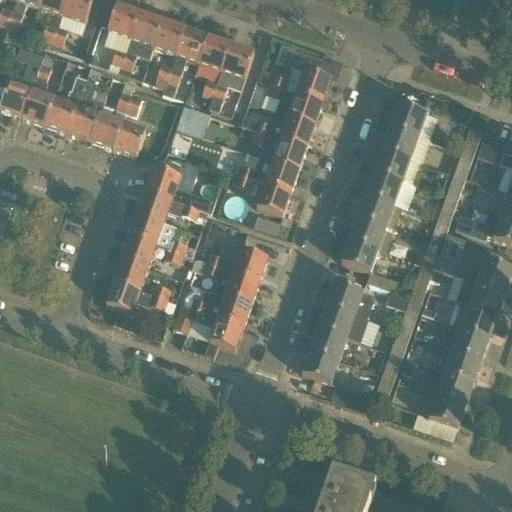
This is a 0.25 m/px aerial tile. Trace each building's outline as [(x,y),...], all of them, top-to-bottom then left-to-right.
[(17,0),(16,5),(12,16),(7,33),(17,36),(26,9),(39,13),(43,0),(17,0)] [(43,0),(39,13),(62,21),(68,0),(43,0)] [(94,3),(85,0),(68,0),(62,21),(85,29),(94,3)] [(130,45),(139,19),(116,11),(107,37),(130,45)] [(12,16),(2,12),(0,18),(0,30),(7,33),(12,16)] [(130,45),(126,56),(121,73),(131,76),(137,59),(149,64),(153,53),(162,27),(139,19),(130,45)] [(153,53),(176,61),(185,34),(162,27),(153,53)] [(42,45),(52,48),(58,32),(48,29),(42,45)] [(52,48),(62,51),(68,36),(58,32),(52,48)] [(173,71),(172,71),(164,95),(163,98),(173,102),(186,64),(199,69),(208,42),(185,34),(176,61),(173,71)] [(222,77),(231,50),(208,42),(199,69),(222,77)] [(222,77),(218,87),(212,104),(209,114),(218,118),(228,91),(241,95),(254,58),(231,50),(222,77)] [(121,73),(126,56),(116,52),(110,69),(121,73)] [(269,89),(322,108),(330,85),(317,80),(323,65),(322,65),(296,56),(286,84),(272,79),(269,89)] [(0,112),(0,114),(23,123),(36,86),(41,70),(31,66),(26,81),(24,80),(20,93),(8,89),(0,112)] [(154,91),(164,95),(172,71),(163,68),(154,91)] [(23,123),(45,131),(54,105),(44,102),(48,89),(46,88),(51,73),(41,70),(36,86),(23,123)] [(90,147),(99,121),(103,108),(91,104),(100,77),(90,74),(86,86),(68,139),(90,147)] [(45,131),(68,139),(86,86),(76,83),(71,97),(69,97),(65,109),(54,105),(45,131)] [(201,101),(212,104),(218,87),(208,83),(201,101)] [(322,108),(269,89),(265,99),(280,105),(276,117),(314,130),(322,108)] [(122,129),(121,129),(126,118),(132,101),(122,97),(112,125),(99,121),(90,147),(113,154),(122,129)] [(132,101),(126,118),(136,121),(142,104),(132,101)] [(389,131),(419,141),(427,118),(398,108),(389,131)] [(183,109),(175,132),(202,142),(210,119),(183,109)] [(314,130),(276,117),(271,130),(244,120),(240,131),(253,135),(306,153),(314,130)] [(122,129),(113,154),(136,163),(145,137),(122,129)] [(419,141),(389,131),(381,154),(410,164),(419,141)] [(481,137),(469,134),(465,146),(477,150),(481,137)] [(260,162),(298,176),(306,153),(253,135),(249,145),(264,150),(260,162)] [(477,161),(511,173),(511,160),(503,158),(507,147),(485,139),(477,161)] [(477,150),(465,146),(461,157),(473,162),(477,150)] [(373,177),(412,189),(403,186),(410,164),(381,154),(373,177)] [(457,168),(469,173),(473,162),(461,157),(457,168)] [(154,173),(146,197),(200,215),(203,205),(191,201),(192,198),(177,193),(181,182),(185,169),(165,162),(160,175),(154,173)] [(253,186),(265,189),(291,199),(298,176),(260,162),(255,175),(240,170),(237,180),(253,186)] [(453,179),(465,184),(469,173),(457,168),(453,179)] [(412,189),(373,177),(365,200),(403,213),(412,189)] [(449,191),(461,195),(465,184),(453,179),(449,191)] [(253,186),(237,180),(233,190),(250,196),(253,186)] [(291,199),(265,189),(256,213),(282,222),(291,199)] [(445,202),(457,207),(461,195),(449,191),(445,202)] [(200,215),(146,197),(138,219),(164,229),(168,217),(180,221),(181,220),(196,225),(200,215)] [(511,225),(511,199),(508,199),(500,221),(511,225)] [(357,222),(394,235),(401,215),(402,215),(403,213),(365,200),(357,222)] [(441,214),(452,218),(457,207),(445,202),(441,214)] [(437,225),(448,230),(452,218),(441,214),(437,225)] [(486,242),(492,244),(511,251),(511,225),(500,221),(491,218),(487,230),(460,221),(454,236),(485,247),(486,242)] [(138,219),(130,242),(156,251),(164,229),(138,219)] [(379,255),(378,255),(386,258),(394,235),(357,222),(349,245),(379,255)] [(437,225),(430,245),(442,249),(448,230),(437,225)] [(148,274),(156,251),(130,242),(122,265),(148,274)] [(170,244),(167,255),(184,261),(187,251),(170,244)] [(379,255),(349,245),(341,268),(370,278),(378,255),(379,255)] [(430,245),(429,248),(426,256),(437,260),(442,249),(430,245)] [(180,271),(184,261),(167,255),(163,265),(180,271)] [(233,278),(259,287),(267,264),(241,255),(233,278)] [(437,260),(426,256),(422,268),(433,272),(437,260)] [(205,269),(222,275),(226,264),(209,258),(205,269)] [(477,287),(506,297),(511,279),(511,273),(485,264),(477,287)] [(122,265),(114,287),(140,297),(148,274),(122,265)] [(422,268),(421,270),(418,279),(429,283),(433,273),(433,272),(422,268)] [(214,297),(251,310),(259,287),(233,278),(233,279),(222,275),(205,269),(202,278),(219,284),(214,297)] [(433,273),(429,283),(438,287),(442,276),(433,273)] [(429,283),(418,279),(414,291),(425,295),(429,283)] [(457,306),(460,307),(498,320),(506,297),(477,287),(465,284),(457,306)] [(151,301),(140,297),(114,287),(106,310),(132,319),(136,308),(151,313),(151,311),(164,316),(167,306),(151,300),(151,301)] [(326,310),(355,321),(364,298),(334,287),(326,310)] [(151,300),(167,306),(171,296),(155,290),(151,300)] [(425,295),(414,291),(409,305),(406,313),(417,317),(425,295)] [(190,314),(243,333),(251,310),(214,297),(210,309),(193,303),(190,314)] [(409,305),(399,301),(389,298),(386,309),(405,315),(406,313),(409,305)] [(452,329),(490,342),(498,320),(460,307),(452,329)] [(326,310),(318,333),(347,344),(355,321),(326,310)] [(214,334),(204,360),(214,363),(218,350),(235,356),(243,333),(190,314),(182,311),(173,334),(187,339),(192,326),(214,334)] [(417,317),(406,313),(405,315),(402,325),(413,329),(417,317)] [(422,318),(433,322),(435,317),(424,313),(422,318)] [(409,341),(413,329),(402,325),(398,337),(409,341)] [(482,365),(490,342),(452,329),(445,351),(453,354),(482,365)] [(318,333),(310,356),(339,367),(347,344),(318,333)] [(398,337),(394,347),(405,351),(409,341),(398,337)] [(401,362),(405,351),(394,347),(390,358),(401,362)] [(453,354),(445,377),(474,388),(482,365),(453,354)] [(339,367),(310,356),(302,379),(330,390),(339,367)] [(390,358),(386,370),(397,374),(401,362),(390,358)] [(412,381),(417,368),(406,364),(401,377),(412,381)] [(393,385),(397,374),(386,370),(382,381),(393,385)] [(445,377),(437,400),(466,411),(474,388),(445,377)] [(382,381),(378,392),(389,397),(393,385),(382,381)] [(329,403),(365,416),(370,403),(333,390),(329,403)] [(385,408),(389,397),(378,392),(374,404),(385,408)] [(457,434),(466,411),(437,400),(428,424),(457,434)] [(320,507),(318,511),(367,511),(375,490),(332,475),(320,507)]
